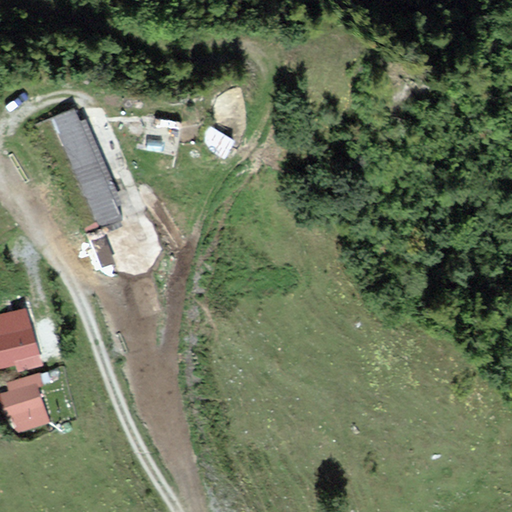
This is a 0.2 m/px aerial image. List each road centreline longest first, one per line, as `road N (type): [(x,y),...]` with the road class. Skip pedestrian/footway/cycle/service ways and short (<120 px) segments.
road 1 (track): [(0,3),(25,3),(161,57),(220,47),(241,68),(242,117),(212,179),(184,186),(148,185),(88,121),(53,98),(15,113)]
road 2 (track): [(0,191),(73,288),(105,389),(174,511)]
